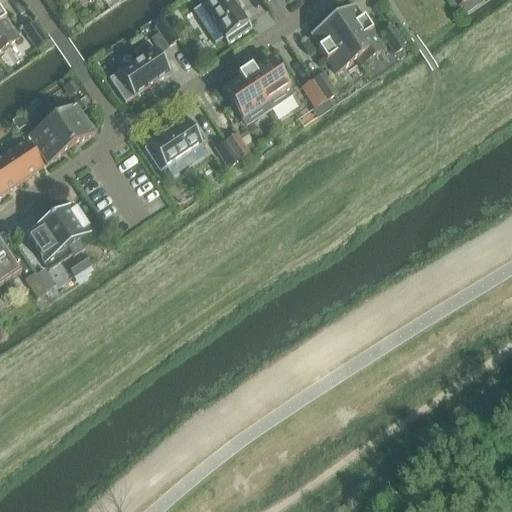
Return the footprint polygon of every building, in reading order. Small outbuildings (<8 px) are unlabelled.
[(201,8),(192,14),(215,47),(223,41),(227,48),(251,32),(239,13),(233,4),(229,0),(198,0),(196,1),(201,8)] [(471,5),(467,0),(452,0),(460,12),(471,5)] [(384,53),(371,34),(372,33),(363,20),(363,21),(354,8),(331,24),(357,62),(361,69),(384,53)] [(0,53),(18,42),(5,23),(5,22),(0,14),(0,53)] [(179,43),(165,22),(155,29),(168,50),(179,43)] [(357,62),(331,24),(309,38),(318,50),(317,51),(326,64),(335,77),(357,62)] [(47,46),(34,25),(23,32),(37,53),(47,46)] [(406,50),(392,29),(381,36),(395,57),(406,50)] [(153,52),(108,82),(125,106),(146,92),(156,86),(155,86),(169,77),(153,52)] [(250,71),(243,76),(270,115),(293,99),(269,63),(252,74),(250,71)] [(239,83),(222,94),(246,131),(270,115),(243,76),(237,80),(239,83)] [(337,97),(323,76),(312,84),(326,104),(337,97)] [(79,92),(73,83),(63,91),(69,100),(79,92)] [(326,104),(312,84),(302,91),(315,111),(326,104)] [(94,136),(75,108),(76,107),(51,123),(70,152),(95,136),(95,135),(94,136)] [(22,117),(12,125),(18,134),(29,126),(22,117)] [(205,158),(200,149),(206,145),(190,121),(171,133),(162,139),(162,140),(143,152),(159,176),(166,172),(172,180),(205,158)] [(70,152),(51,123),(27,139),(27,140),(28,139),(46,167),(46,168),(70,152)] [(249,158),(236,137),(225,144),(239,165),(249,158)] [(43,171),(24,144),(3,158),(21,186),(43,171)] [(239,165),(225,144),(214,151),(228,172),(239,165)] [(0,199),(21,186),(3,158),(0,160),(0,199)] [(49,223),(68,251),(72,258),(73,260),(85,252),(80,243),(92,235),(73,207),(49,223)] [(49,223),(25,239),(44,267),(48,274),(71,259),(72,258),(68,251),(49,223)] [(0,290),(20,278),(0,248),(0,290)] [(84,257),(75,263),(82,274),(91,268),(84,257)] [(74,279),(82,274),(75,263),(67,269),(74,279)] [(48,296),(35,276),(24,284),(37,303),(48,296)]
